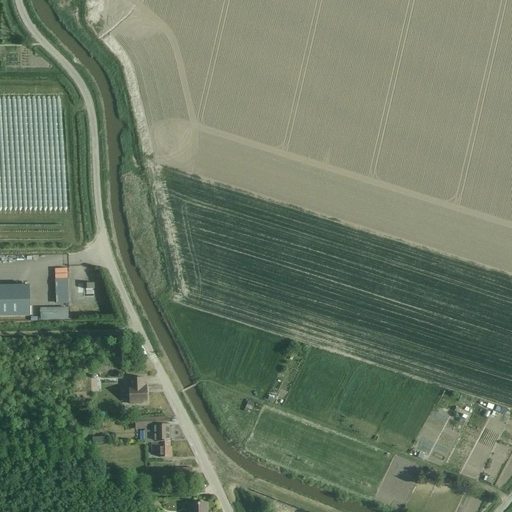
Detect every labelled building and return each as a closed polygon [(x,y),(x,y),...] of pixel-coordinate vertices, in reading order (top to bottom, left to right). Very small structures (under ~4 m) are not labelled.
[(20,286),(0,286),(0,316),(20,316),(29,316),(29,286),(20,286)] [(129,404),(147,403),(146,386),(144,386),(143,378),(129,379),(129,387),(128,387),(129,404)] [(247,402),(243,411),(249,413),(253,404),(247,402)] [(151,442),(154,442),(169,442),(168,418),(142,418),(143,429),(144,429),(144,443),(151,442)] [(174,450),(149,450),(149,467),(174,466),(174,450)] [(206,511),(206,503),(189,504),(189,511),(206,511)]
